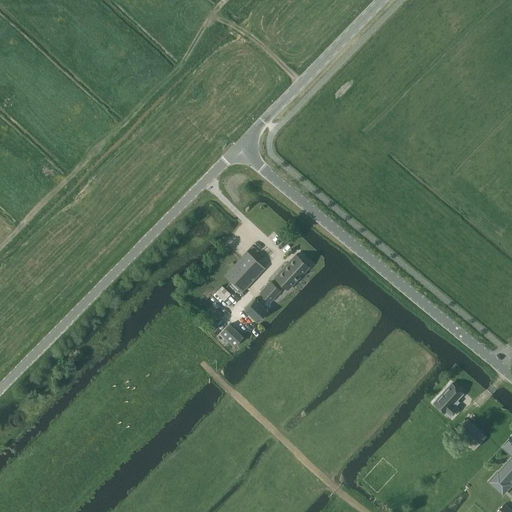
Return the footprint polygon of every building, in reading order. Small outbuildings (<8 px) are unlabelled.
[(243,292),(265,268),(248,252),(225,276),(243,292)] [(275,278),(288,290),(310,267),(297,255),(275,278)] [(261,293),(270,302),(281,291),(271,282),(261,293)] [(216,293),(226,300),(232,291),(222,284),(216,293)] [(264,296),(259,301),(263,305),(264,304),(268,308),(271,305),(267,301),(268,300),(264,296)] [(263,305),(259,301),(256,298),(245,310),(258,322),(269,310),(263,305)] [(235,347),(244,337),(231,325),(222,334),(235,347)] [(457,400),(462,394),(459,391),(460,390),(455,385),(454,386),(451,384),(434,403),(445,412),(446,411),(451,416),(457,408),(454,405),(458,401),(457,400)] [(474,450),(486,437),(467,419),(455,432),(474,450)] [(498,473),(490,482),(500,491),(508,482),(507,481),(511,476),(511,438),(510,441),(511,442),(511,451),(510,453),(511,454),(511,458),(499,473),(498,473)]
